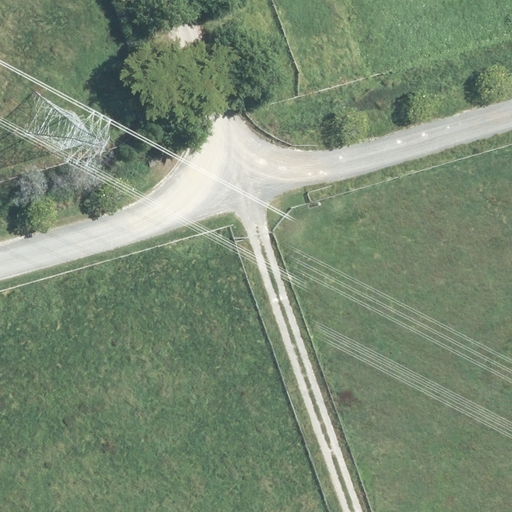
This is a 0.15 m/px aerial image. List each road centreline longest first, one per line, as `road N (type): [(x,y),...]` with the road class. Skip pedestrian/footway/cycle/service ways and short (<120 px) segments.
road 1 (unknown): [(227,199),(511,120)]
road 2 (unknown): [(227,199),(0,269)]
road 3 (unknown): [(227,199),(163,0)]
